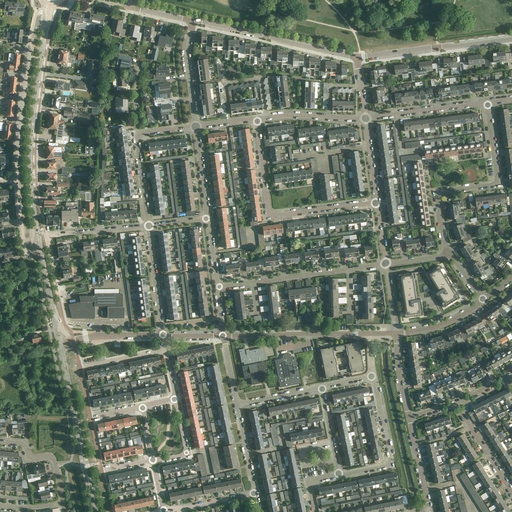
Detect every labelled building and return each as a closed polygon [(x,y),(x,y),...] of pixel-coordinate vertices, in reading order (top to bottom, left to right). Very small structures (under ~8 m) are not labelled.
[(9,3),(5,3),(5,10),(8,10),(8,12),(12,12),(12,16),(23,17),(23,13),(24,13),(24,8),(25,8),(25,5),(24,5),(24,4),(9,3)] [(65,25),(71,27),(72,21),(76,22),(77,14),(71,12),(69,20),(66,19),(65,25)] [(84,15),(77,14),(76,22),(74,28),(84,30),(86,24),(83,23),(84,15)] [(84,30),(90,31),(91,28),(94,28),(95,25),(96,25),(97,16),(90,15),(88,24),(86,24),(84,30)] [(97,31),(104,33),(106,23),(103,22),(104,18),(97,16),(96,25),(99,25),(97,31)] [(113,35),(124,37),(126,31),(121,30),(123,22),(119,21),(119,22),(113,20),(111,31),(113,32),(113,35)] [(134,40),(139,42),(141,34),(138,33),(139,28),(131,26),(128,37),(135,38),(134,40)] [(148,42),(153,43),(156,32),(153,31),(154,28),(146,27),(143,37),(149,38),(148,42)] [(160,37),(158,47),(164,48),(164,46),(171,47),(173,35),(167,34),(166,38),(160,37)] [(206,54),(209,54),(209,51),(209,43),(206,43),(207,34),(201,34),(201,44),(206,44),(206,47),(206,54)] [(209,43),(209,51),(212,51),(212,50),(213,50),(215,48),(215,47),(217,47),(217,37),(212,37),(212,43),(209,43)] [(217,47),(217,49),(222,49),(222,55),(225,55),(225,47),(222,46),(223,38),(217,37),(217,47)] [(225,55),(228,55),(228,51),(233,51),(233,41),(228,41),(228,47),(225,47),(225,55)] [(238,58),(241,58),(241,50),(239,50),(239,41),(233,41),(233,51),(238,51),(238,58)] [(241,58),(244,58),(244,55),(249,55),(250,45),(244,44),(244,50),(241,50),(241,58)] [(250,45),(249,55),(254,55),(254,62),(257,62),(257,54),(255,54),(255,45),(250,45)] [(257,62),(266,62),(266,58),(265,58),(266,48),(261,48),(260,54),(257,54),(257,62)] [(270,65),(273,65),(273,57),(271,57),(271,48),(266,48),(265,58),(266,58),(268,58),(268,61),(270,61),(270,65)] [(68,59),(75,60),(76,56),(69,55),(69,50),(63,49),(63,51),(59,50),(58,57),(68,59)] [(273,65),(277,65),(277,64),(279,64),(279,62),(281,62),(282,62),(282,52),(276,52),(276,58),(273,57),(273,65)] [(286,69),(289,69),(289,61),(287,61),(287,52),(282,52),(282,62),(281,62),(281,64),(286,64),(286,69)] [(508,63),(509,69),(511,68),(511,57),(511,53),(505,54),(505,52),(499,53),(500,62),(503,62),(504,64),(508,63)] [(9,53),(8,62),(13,62),(19,63),(20,55),(9,53)] [(487,60),(488,67),(491,66),(491,63),(500,62),(499,53),(493,54),(493,57),(491,59),(491,58),(490,58),(490,59),(487,60)] [(119,70),(128,72),(129,68),(130,68),(132,61),(124,59),(125,56),(119,55),(117,65),(120,66),(119,70)] [(289,69),(292,69),(292,68),(298,68),(298,66),(298,55),(292,55),(292,61),(289,61),(289,69)] [(304,77),(305,77),(306,64),(303,64),(303,55),(298,55),(298,66),(303,66),(302,72),(303,72),(303,75),(304,75),(304,77)] [(485,64),(485,67),(488,67),(487,60),(484,60),(484,59),(481,60),(481,55),(474,56),(476,65),(482,64),(485,64)] [(463,63),(464,70),(467,69),(466,66),(476,65),(474,56),(468,57),(469,62),(463,63)] [(61,66),(67,67),(67,63),(81,65),(82,61),(78,60),(75,60),(68,59),(58,57),(57,64),(61,65),(61,66)] [(453,71),(454,71),(456,71),(457,70),(457,68),(460,67),(461,70),(464,70),(463,63),(457,64),(456,58),(450,59),(451,68),(451,69),(452,70),(453,71)] [(305,77),(313,79),(313,77),(309,76),(310,69),(314,69),(314,59),(309,59),(309,64),(306,64),(305,77)] [(314,59),(314,69),(314,71),(319,71),(319,76),(322,76),(322,68),(319,68),(319,59),(314,59)] [(444,63),(441,63),(442,70),(445,69),(451,68),(450,59),(444,60),(444,63)] [(92,83),(99,84),(100,74),(97,74),(97,61),(88,61),(88,74),(94,74),(93,78),(92,78),(92,83)] [(438,63),(432,64),(432,61),(426,62),(427,71),(433,71),(433,69),(436,69),(436,73),(439,73),(438,63)] [(9,69),(9,70),(13,71),(18,71),(19,63),(13,62),(13,65),(10,65),(9,69)] [(322,68),(322,76),(325,76),(325,74),(330,74),(330,62),(325,62),(325,68),(322,68)] [(330,74),(330,75),(335,75),(335,80),(338,80),(338,72),(335,72),(336,62),(330,62),(330,74)] [(417,69),(414,69),(415,76),(427,75),(427,71),(426,65),(426,62),(419,63),(420,69),(417,69)] [(411,73),(412,82),(415,82),(415,76),(414,69),(408,70),(407,65),(401,66),(402,75),(408,74),(411,73)] [(153,75),(153,80),(161,80),(161,76),(166,76),(168,76),(168,68),(162,67),(162,66),(156,66),(156,76),(153,75)] [(338,80),(341,80),(341,78),(343,78),(343,76),(346,76),(347,66),(341,66),(341,72),(338,72),(338,80)] [(369,72),(370,78),(379,77),(379,74),(386,73),(386,76),(390,76),(389,69),(386,70),(386,67),(378,68),(378,70),(369,72)] [(6,83),(6,85),(10,85),(10,86),(16,86),(17,78),(14,78),(9,77),(8,77),(8,79),(8,81),(8,83),(6,83)] [(129,79),(123,79),(123,77),(119,77),(119,78),(114,78),(114,87),(118,87),(118,90),(119,90),(119,92),(129,92),(129,79)] [(379,77),(370,78),(371,84),(372,84),(372,87),(384,86),(383,82),(380,83),(379,77)] [(158,86),(159,91),(170,90),(169,82),(166,82),(166,79),(161,80),(161,81),(155,81),(155,86),(158,86)] [(55,81),(53,89),(54,89),(54,91),(58,92),(58,90),(64,91),(69,91),(70,84),(65,83),(55,81)] [(78,82),(77,90),(87,91),(88,84),(78,82)] [(476,92),(476,93),(482,92),(481,83),(475,84),(475,85),(472,85),(473,93),(476,92)] [(463,86),(464,95),(470,94),(470,93),(473,93),(472,85),(469,85),(463,86)] [(6,93),(15,94),(16,86),(10,86),(10,89),(5,88),(4,91),(6,92),(6,93)] [(396,101),(396,103),(403,103),(401,94),(395,94),(394,86),(391,86),(392,95),(393,101),(396,101)] [(372,92),(373,98),(385,96),(384,90),(385,90),(384,87),(376,88),(376,91),(372,92)] [(435,89),(436,98),(446,97),(444,88),(438,89),(435,89)] [(154,101),(154,103),(168,101),(168,99),(171,98),(170,90),(159,91),(159,92),(156,92),(157,100),(154,101)] [(389,100),(390,105),(394,104),(393,101),(392,95),(385,96),(373,98),(374,104),(383,103),(383,101),(389,100)] [(53,96),(52,102),(65,104),(66,97),(65,98),(61,98),(61,97),(53,96)] [(116,113),(128,113),(128,98),(115,98),(116,113)] [(4,108),(13,109),(14,101),(5,100),(5,102),(3,102),(3,105),(5,105),(4,108)] [(160,109),(161,113),(171,112),(170,109),(171,109),(171,105),(168,105),(168,101),(154,103),(154,105),(157,107),(161,107),(161,109),(160,109)] [(64,112),(72,112),(73,109),(65,108),(65,104),(60,104),(60,103),(52,102),(51,108),(59,109),(59,110),(64,110),(64,112)] [(3,116),(12,117),(13,109),(4,108),(4,111),(2,111),(2,114),(4,115),(3,116)] [(161,113),(162,121),(173,120),(173,115),(172,115),(171,112),(161,113)] [(51,114),(51,113),(50,113),(49,118),(49,120),(49,121),(64,123),(66,123),(66,121),(64,121),(61,121),(61,115),(60,115),(59,114),(59,115),(51,114)] [(47,122),(47,126),(48,126),(48,129),(57,130),(55,144),(58,144),(59,144),(67,145),(67,141),(66,141),(62,141),(63,126),(66,126),(66,123),(64,123),(49,121),(49,122),(47,122)] [(3,124),(3,128),(3,131),(11,132),(12,124),(3,124)] [(114,129),(115,135),(118,135),(126,134),(125,128),(124,125),(111,127),(111,129),(114,129)] [(354,137),(354,140),(359,139),(358,131),(354,132),(353,128),(347,129),(348,138),(354,137)] [(0,134),(0,137),(2,138),(2,140),(10,140),(11,132),(3,131),(2,134),(0,134)] [(186,147),(187,151),(191,151),(190,141),(186,141),(185,139),(179,140),(180,148),(180,151),(183,150),(183,148),(186,147)] [(476,144),(477,153),(483,152),(483,149),(486,148),(485,142),(481,143),(482,144),(476,144)] [(46,146),(46,153),(61,153),(61,147),(57,147),(58,144),(55,144),(49,144),(49,146),(46,146)] [(85,146),(85,154),(94,154),(94,146),(85,146)] [(270,149),(271,156),(279,154),(278,148),(278,147),(270,148),(270,149)] [(214,156),(210,156),(211,163),(219,162),(218,155),(218,153),(214,154),(214,156)] [(272,162),(272,164),(284,162),(283,154),(279,155),(279,154),(271,156),(272,162)] [(0,167),(1,168),(1,169),(5,169),(5,164),(8,164),(8,155),(0,155),(0,167)] [(414,167),(414,171),(423,169),(422,163),(421,160),(419,160),(417,161),(418,163),(413,164),(411,164),(411,167),(414,167)] [(56,164),(56,161),(51,161),(51,162),(47,162),(47,165),(46,165),(46,168),(47,168),(47,170),(56,170),(56,169),(60,170),(60,164),(56,164)] [(46,176),(46,181),(56,181),(56,183),(57,183),(61,183),(61,178),(62,178),(62,174),(67,174),(67,172),(62,172),(62,175),(57,174),(47,174),(47,175),(48,175),(48,176),(46,176)] [(48,193),(48,196),(60,195),(60,191),(58,191),(58,187),(70,187),(70,183),(57,183),(57,187),(46,187),(46,193),(48,193)] [(122,197),(123,201),(130,200),(130,196),(134,195),(133,189),(125,190),(126,196),(122,197)] [(0,201),(9,201),(8,191),(0,191),(0,201)] [(510,206),(510,203),(509,200),(509,198),(507,198),(507,194),(500,195),(502,204),(508,203),(508,206),(510,206)] [(44,203),(43,203),(43,207),(44,207),(52,207),(55,207),(55,200),(59,200),(59,197),(52,197),(52,200),(44,200),(44,203)] [(462,201),(455,202),(456,205),(449,206),(450,213),(458,211),(459,212),(461,211),(461,207),(463,207),(462,201)] [(81,210),(82,218),(88,218),(88,219),(93,219),(93,218),(94,218),(94,210),(93,210),(93,207),(93,203),(86,203),(86,210),(81,210)] [(66,211),(61,211),(61,216),(61,222),(78,222),(78,210),(78,207),(66,207),(66,208),(66,210),(66,211)] [(105,217),(106,221),(112,221),(111,213),(105,213),(105,210),(101,210),(101,218),(105,217)] [(458,211),(450,213),(451,220),(459,219),(460,222),(465,221),(465,219),(464,215),(459,215),(459,212),(458,211)] [(0,226),(3,226),(3,223),(9,222),(8,213),(0,214),(0,226)] [(366,222),(367,226),(371,226),(370,218),(366,218),(365,214),(359,215),(360,223),(366,222)] [(250,222),(250,227),(258,226),(258,222),(261,221),(260,215),(252,216),(253,222),(250,222)] [(61,216),(53,216),(53,226),(55,226),(57,226),(57,225),(59,225),(59,222),(61,222),(61,216)] [(454,228),(456,235),(464,232),(463,228),(465,228),(465,227),(468,226),(466,222),(469,221),(468,220),(465,221),(460,222),(461,225),(454,228)] [(0,231),(2,231),(3,239),(15,237),(14,229),(8,230),(8,228),(4,229),(3,226),(0,226),(0,231)] [(465,239),(466,242),(472,239),(472,240),(476,238),(475,236),(471,238),(470,234),(467,235),(466,231),(464,232),(456,235),(458,241),(465,239)] [(399,248),(400,248),(400,247),(404,247),(402,239),(402,234),(397,235),(397,237),(395,238),(396,240),(392,241),(394,249),(397,249),(397,250),(399,249),(399,248)] [(131,238),(128,239),(129,245),(132,245),(140,244),(139,237),(131,238)] [(408,250),(408,251),(411,250),(411,249),(414,249),(413,240),(413,238),(402,239),(404,247),(407,247),(407,250),(408,250)] [(428,247),(428,248),(431,247),(434,246),(433,238),(426,238),(426,239),(423,239),(424,247),(427,246),(427,247),(428,247)] [(103,243),(100,243),(101,249),(102,261),(105,261),(104,258),(103,257),(108,256),(107,254),(111,254),(111,252),(109,239),(102,240),(102,242),(103,243)] [(114,252),(115,254),(121,253),(120,243),(117,244),(116,239),(109,239),(111,252),(114,252)] [(417,249),(420,249),(420,248),(421,248),(420,247),(424,247),(423,239),(420,240),(420,239),(413,240),(414,249),(417,249)] [(461,249),(465,255),(472,251),(470,248),(474,245),(472,242),(472,240),(472,239),(466,242),(467,245),(461,249)] [(221,241),(222,248),(230,247),(230,243),(234,243),(233,240),(229,240),(221,241)] [(94,250),(96,262),(102,261),(101,249),(98,249),(97,241),(90,242),(91,251),(94,250)] [(80,248),(81,258),(88,257),(87,251),(91,251),(90,242),(83,243),(83,248),(80,248)] [(346,258),(346,259),(349,258),(352,257),(351,249),(348,249),(347,246),(345,245),(344,246),(343,243),(340,244),(341,255),(345,255),(345,258),(346,258)] [(335,257),(335,258),(338,258),(337,257),(338,257),(338,256),(341,255),(340,244),(338,244),(336,247),(334,247),(334,249),(331,249),(332,258),(335,257)] [(350,245),(351,249),(352,257),(355,257),(355,258),(358,257),(358,256),(359,256),(362,255),(361,248),(360,244),(358,244),(350,245)] [(66,245),(57,247),(59,258),(63,257),(63,260),(64,262),(69,261),(69,257),(68,255),(66,245)] [(366,255),(366,256),(368,256),(368,255),(372,255),(370,246),(364,247),(361,248),(362,255),(365,255),(365,256),(366,255)] [(0,250),(0,252),(2,263),(9,261),(8,257),(17,256),(15,247),(0,250)] [(291,254),(284,255),(284,248),(280,249),(280,254),(281,254),(282,264),(286,263),(287,264),(289,264),(289,263),(292,263),(291,254)] [(320,248),(310,250),(311,252),(312,260),(315,260),(318,260),(318,259),(319,259),(322,258),(321,251),(320,251),(320,248)] [(306,261),(306,262),(309,261),(309,260),(312,260),(311,252),(310,249),(307,250),(307,252),(304,253),(301,253),(302,261),(305,261),(306,261)] [(326,258),(326,259),(329,259),(329,258),(332,258),(331,249),(324,250),(321,251),(322,258),(325,258),(325,259),(326,258)] [(465,255),(468,261),(475,257),(476,259),(481,256),(478,251),(474,254),(472,251),(465,255)] [(511,259),(511,252),(510,251),(506,256),(500,251),(498,253),(508,262),(511,259)] [(295,262),(295,263),(298,263),(298,262),(299,262),(299,261),(302,261),(301,253),(298,254),(291,254),(292,263),(295,262)] [(499,266),(502,269),(506,265),(508,262),(498,253),(497,253),(496,253),(493,255),(496,260),(494,262),(493,264),(495,266),(497,268),(499,266)] [(275,265),(278,265),(279,264),(282,264),(281,254),(280,254),(277,255),(278,256),(271,257),(272,265),(275,265)] [(472,266),(475,272),(482,268),(480,265),(485,262),(481,256),(476,259),(478,262),(472,266)] [(267,266),(267,267),(270,266),(272,265),(271,257),(264,258),(261,259),(262,266),(266,266),(267,266)] [(238,261),(231,262),(231,263),(232,265),(233,273),(236,273),(236,274),(239,273),(240,272),(240,271),(243,271),(241,258),(237,259),(238,261)] [(246,261),(245,261),(245,258),(241,258),(243,271),(246,271),(247,272),(250,272),(250,271),(253,271),(252,262),(248,263),(248,262),(246,261)] [(256,270),(256,271),(259,271),(259,270),(259,267),(262,266),(261,259),(257,259),(258,262),(252,262),(253,271),(256,270)] [(183,263),(184,271),(188,271),(187,266),(194,265),(194,268),(202,267),(201,261),(193,262),(192,262),(183,263)] [(227,274),(228,275),(230,275),(230,274),(233,273),(232,265),(229,266),(228,263),(225,263),(225,266),(226,274),(227,274)] [(63,278),(73,277),(71,266),(61,268),(63,278)] [(436,293),(445,308),(460,298),(441,266),(427,274),(430,279),(432,278),(441,291),(437,294),(436,293)] [(475,272),(479,278),(486,274),(487,277),(493,273),(490,268),(489,268),(484,271),(482,268),(475,272)] [(399,275),(405,318),(424,315),(421,299),(421,300),(416,300),(413,279),(416,279),(415,273),(399,275)] [(79,297),(81,302),(69,305),(72,319),(95,318),(95,307),(107,306),(107,318),(108,318),(122,318),(122,307),(122,306),(123,306),(123,294),(118,294),(118,291),(106,291),(106,294),(94,294),(94,296),(82,296),(79,297)] [(500,303),(495,306),(500,314),(502,317),(507,313),(510,311),(504,303),(502,305),(500,303)] [(490,310),(496,318),(500,314),(495,306),(490,310)] [(149,310),(141,312),(137,312),(138,319),(138,320),(146,319),(146,317),(150,317),(149,310)] [(485,319),(490,327),(493,325),(491,322),(493,321),(493,320),(496,318),(490,310),(485,314),(487,317),(485,319)] [(482,329),(482,330),(485,328),(486,329),(490,327),(485,319),(482,320),(480,318),(475,321),(479,329),(480,330),(482,329)] [(474,332),(475,333),(476,332),(476,331),(479,329),(475,321),(470,324),(474,332)] [(474,332),(470,324),(464,327),(466,329),(463,331),(467,339),(470,338),(469,335),(474,332)] [(457,340),(458,343),(467,339),(463,331),(460,332),(459,329),(453,332),(457,340)] [(446,338),(449,347),(453,345),(452,344),(454,343),(454,342),(457,340),(453,332),(447,334),(449,337),(446,338)] [(32,339),(32,343),(41,341),(41,338),(40,338),(39,334),(30,336),(31,339),(32,339)] [(436,338),(438,347),(444,346),(445,349),(449,347),(446,338),(443,339),(442,336),(436,338)] [(501,344),(502,345),(509,341),(506,336),(499,340),(500,344),(501,344)] [(433,349),(438,347),(436,338),(429,340),(430,343),(427,344),(430,353),(433,352),(433,349)] [(351,373),(364,371),(358,342),(345,345),(346,348),(347,348),(348,355),(348,356),(349,362),(350,362),(351,370),(350,370),(351,373)] [(320,350),(326,378),(339,376),(339,375),(338,372),(337,372),(336,365),(337,365),(335,358),(333,351),(334,351),(333,347),(320,350)] [(250,377),(252,385),(264,382),(262,373),(266,372),(264,362),(262,362),(261,359),(264,358),(262,348),(246,352),(245,348),(239,350),(241,363),(243,362),(244,366),(242,366),(245,378),(250,377)] [(184,361),(184,359),(182,352),(176,353),(177,361),(178,361),(178,362),(181,362),(181,360),(183,360),(184,361)] [(467,356),(469,360),(477,356),(475,352),(467,356)] [(275,360),(275,361),(278,376),(278,377),(280,387),(281,387),(293,385),(294,384),(294,385),(300,384),(301,383),(299,376),(299,375),(298,370),(297,369),(298,368),(297,362),(296,361),(296,360),(296,359),(296,358),(295,358),(295,357),(294,357),(293,357),(292,357),(291,358),(290,357),(290,356),(291,355),(289,353),(284,354),(283,356),(282,357),(283,357),(282,359),(275,360)] [(501,356),(505,363),(510,360),(506,353),(501,356)] [(495,359),(500,366),(505,363),(501,356),(495,359)] [(490,362),(494,369),(500,366),(495,359),(490,362)] [(133,370),(136,369),(135,361),(129,363),(129,366),(126,366),(128,376),(131,375),(131,372),(134,371),(133,370)] [(488,371),(489,372),(494,369),(490,362),(485,365),(488,371)] [(123,364),(117,365),(118,373),(118,374),(121,374),(121,373),(124,372),(125,377),(128,376),(126,366),(123,367),(123,364)] [(207,372),(208,374),(217,372),(216,365),(209,367),(209,371),(207,372)] [(475,373),(479,380),(485,378),(483,374),(485,372),(482,366),(478,369),(476,366),(473,368),(473,369),(475,373)] [(479,380),(475,373),(473,369),(468,372),(468,373),(466,374),(464,371),(466,374),(469,381),(472,379),(474,383),(479,380)] [(464,371),(456,374),(457,377),(460,385),(469,382),(466,374),(464,371)] [(188,378),(180,379),(182,386),(189,384),(189,381),(193,380),(192,377),(188,378)] [(455,388),(460,385),(457,377),(452,380),(451,380),(455,388)] [(422,385),(422,384),(422,379),(413,380),(414,386),(415,389),(422,388),(422,385)] [(439,381),(440,381),(441,384),(440,384),(443,392),(449,390),(446,382),(445,379),(439,381)] [(446,382),(449,390),(455,388),(451,380),(446,382)] [(432,386),(435,395),(438,394),(443,392),(440,384),(441,384),(440,381),(434,384),(434,385),(432,386)] [(164,385),(158,386),(160,394),(166,393),(164,385)] [(424,393),(427,401),(433,399),(432,396),(435,395),(432,386),(428,387),(430,391),(424,393)] [(365,405),(365,408),(371,406),(371,403),(367,403),(366,397),(369,397),(367,388),(361,389),(363,398),(365,405)] [(135,399),(141,398),(139,390),(133,391),(135,399)] [(507,401),(508,400),(509,400),(508,398),(511,396),(508,390),(502,393),(505,399),(506,399),(507,401)] [(124,394),(125,401),(132,400),(130,392),(127,393),(126,391),(123,392),(124,394)] [(424,392),(415,395),(417,401),(420,400),(421,403),(427,401),(424,393),(424,392)] [(502,393),(496,396),(499,402),(505,399),(502,393)] [(496,396),(490,399),(494,405),(499,402),(496,396)] [(99,399),(100,407),(107,405),(105,398),(102,398),(101,397),(98,397),(99,399)] [(216,405),(224,403),(223,397),(215,398),(216,405)] [(311,408),(311,411),(314,410),(313,408),(317,407),(316,406),(320,405),(319,398),(309,400),(311,408)] [(94,408),(100,407),(99,399),(96,399),(92,400),(94,408)] [(490,399),(484,402),(488,408),(494,405),(490,399)] [(194,406),(196,406),(196,402),(193,403),(186,404),(187,411),(195,409),(194,406)] [(484,402),(478,405),(482,411),(488,408),(484,402)] [(217,407),(218,413),(226,411),(224,405),(217,407)] [(478,405),(472,408),(476,414),(477,417),(482,415),(481,414),(482,413),(482,411),(478,405)] [(258,417),(263,416),(266,415),(265,409),(261,409),(262,414),(258,415),(258,417)] [(364,411),(365,417),(373,416),(372,409),(364,411)] [(452,423),(450,416),(443,418),(446,425),(452,423)] [(443,418),(437,421),(439,427),(440,431),(443,430),(442,427),(446,425),(443,418)] [(0,422),(0,432),(0,433),(6,433),(6,426),(8,426),(8,419),(5,419),(5,422),(0,422)] [(11,426),(12,435),(18,435),(17,424),(11,425),(11,419),(8,419),(8,426),(11,426)] [(26,420),(17,421),(17,424),(18,435),(24,434),(24,433),(23,424),(26,423),(26,420)] [(437,421),(431,423),(433,429),(439,427),(437,421)] [(487,421),(481,424),(482,427),(486,431),(487,430),(496,425),(495,424),(494,422),(489,425),(488,423),(487,421)] [(430,430),(433,430),(433,429),(431,423),(425,425),(427,434),(431,432),(430,430)] [(486,431),(489,437),(496,432),(495,429),(497,427),(496,425),(486,431)] [(260,430),(252,431),(254,437),(261,436),(260,433),(265,432),(264,429),(260,430)] [(502,435),(504,434),(502,431),(501,432),(498,434),(496,432),(489,437),(492,442),(502,435)] [(347,433),(340,435),(341,441),(348,440),(348,437),(351,436),(351,433),(347,434),(347,433)] [(454,445),(456,447),(467,440),(463,434),(457,438),(459,441),(454,445)] [(504,437),(505,436),(504,434),(502,435),(492,442),(495,447),(502,442),(501,439),(504,438),(504,437)] [(225,444),(232,443),(231,436),(223,438),(224,438),(223,439),(223,441),(224,441),(225,444)] [(456,447),(458,450),(461,448),(459,445),(461,444),(465,450),(471,446),(467,440),(456,447)] [(142,453),(141,445),(138,446),(137,441),(134,441),(135,447),(134,447),(136,454),(142,453)] [(267,441),(255,444),(256,450),(264,449),(263,446),(268,445),(267,441)] [(495,447),(498,452),(511,444),(510,442),(507,443),(504,444),(502,442),(495,447)] [(427,445),(428,452),(435,450),(438,449),(437,447),(434,447),(434,444),(427,445)] [(510,448),(511,446),(511,445),(511,444),(498,452),(502,457),(507,453),(506,451),(510,448)] [(124,445),(121,445),(124,457),(130,455),(128,448),(125,449),(124,445)] [(225,458),(235,455),(233,445),(222,447),(225,458)] [(461,456),(463,459),(466,457),(468,455),(475,451),(471,446),(465,450),(467,453),(461,456)] [(475,451),(468,455),(472,461),(478,457),(475,451)] [(18,463),(23,463),(21,457),(19,457),(19,453),(13,453),(13,462),(14,462),(18,462),(18,463)] [(502,457),(505,462),(511,457),(511,453),(510,455),(511,457),(510,458),(507,453),(502,457)] [(235,455),(225,458),(227,468),(237,466),(235,455)] [(195,468),(195,471),(200,470),(199,467),(198,464),(198,462),(194,463),(193,460),(187,462),(189,469),(195,468)] [(287,462),(285,463),(286,469),(296,467),(295,461),(287,462)] [(473,466),(475,469),(473,470),(474,471),(475,473),(483,468),(479,462),(473,466)] [(32,475),(27,476),(28,479),(33,478),(34,478),(40,477),(40,473),(45,472),(44,464),(33,467),(35,474),(32,475)] [(146,468),(139,470),(141,478),(141,480),(145,480),(144,477),(147,476),(146,468)] [(475,473),(476,475),(478,474),(480,477),(486,473),(483,468),(475,473)] [(17,472),(17,476),(18,476),(18,479),(16,479),(15,482),(16,482),(16,491),(21,492),(22,489),(28,489),(26,480),(25,480),(22,480),(22,483),(19,482),(20,472),(17,472)] [(291,478),(286,479),(287,482),(291,481),(299,479),(297,473),(290,475),(291,478)] [(486,473),(480,477),(482,480),(480,481),(481,482),(482,483),(484,482),(484,483),(490,479),(486,473)] [(110,484),(114,483),(116,483),(114,475),(108,476),(110,484)] [(434,477),(435,484),(442,482),(441,476),(434,477)] [(379,488),(378,484),(377,477),(370,478),(372,485),(375,484),(376,488),(379,488)] [(40,490),(44,489),(44,486),(48,485),(51,485),(50,481),(47,481),(47,479),(37,481),(39,487),(40,490)] [(484,483),(487,488),(493,484),(490,479),(484,483)] [(275,484),(273,485),(264,486),(265,493),(272,491),(272,488),(276,488),(275,484)] [(491,494),(497,490),(493,484),(487,488),(489,491),(487,492),(489,495),(491,494)] [(187,490),(189,497),(195,496),(194,488),(191,489),(190,486),(187,487),(188,490),(187,490)] [(293,490),(291,490),(292,494),(292,496),(294,496),(302,494),(300,488),(293,489),(293,490)] [(40,490),(38,491),(38,492),(39,495),(40,495),(41,500),(51,498),(50,497),(53,496),(52,492),(50,493),(49,491),(45,492),(44,489),(40,490)] [(437,492),(439,498),(446,497),(444,490),(437,492)] [(491,494),(494,499),(500,496),(497,490),(491,494)] [(395,501),(396,510),(403,508),(402,505),(408,504),(406,495),(398,497),(399,500),(395,501)] [(504,501),(500,496),(494,499),(496,502),(494,503),(495,505),(496,506),(504,501)] [(152,497),(145,499),(147,506),(153,505),(152,497)] [(498,505),(501,510),(501,511),(507,507),(504,501),(498,505)]
